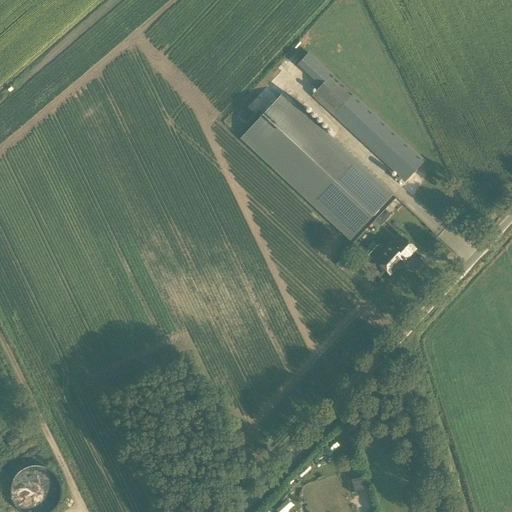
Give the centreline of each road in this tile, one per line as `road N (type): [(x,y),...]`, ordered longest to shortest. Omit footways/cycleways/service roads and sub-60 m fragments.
road 1 (unclassified): [(235,511),(511,216)]
road 2 (track): [(0,335),(87,511)]
